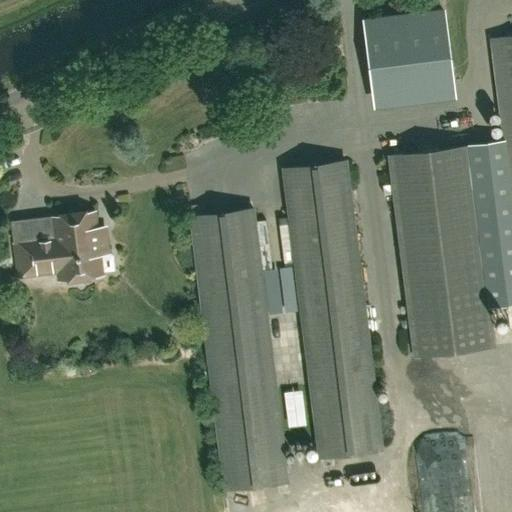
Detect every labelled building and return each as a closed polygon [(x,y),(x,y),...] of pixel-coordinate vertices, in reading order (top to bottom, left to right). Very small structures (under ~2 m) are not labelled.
[(379,103),(463,93),(458,45),(451,46),(447,5),(369,14),(379,103)] [(487,303),(511,300),(511,206),(504,141),(468,145),(487,303)] [(412,355),(492,346),(468,145),(388,155),(412,355)] [(317,456),(379,448),(345,160),(283,167),(317,456)] [(224,489),(286,481),(252,208),(190,216),(224,489)] [(54,238),(38,240),(14,243),(18,276),(42,273),(58,271),(59,279),(72,278),(75,281),(86,280),(88,276),(101,274),(98,254),(107,252),(104,234),(103,226),(95,227),(93,212),(51,217),(54,238)]
